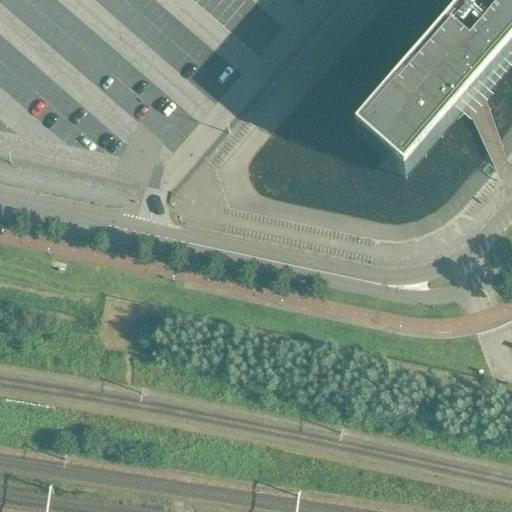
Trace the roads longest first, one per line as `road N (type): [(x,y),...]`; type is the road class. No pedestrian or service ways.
road 1 (unclassified): [(348,277),(0,203)]
road 2 (unclassified): [(511,210),(477,250),(451,263),(419,275),(348,277)]
road 3 (unclassified): [(348,277),(423,296),(461,292),(511,266)]
